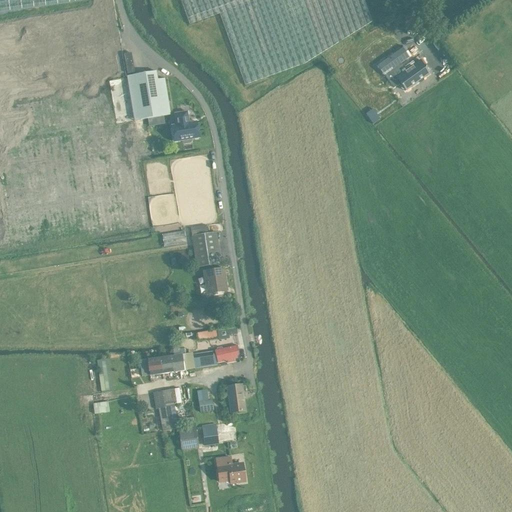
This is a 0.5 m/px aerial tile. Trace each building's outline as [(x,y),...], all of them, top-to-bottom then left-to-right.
[(394,54),(377,66),(384,76),(385,75),(385,76),(394,88),(400,84),(405,91),(429,74),(419,60),(406,70),(401,64),(394,54)] [(165,79),(158,81),(157,72),(127,77),(135,121),(147,119),(171,115),(165,79)] [(191,140),(200,138),(197,122),(189,123),(187,112),(175,114),(177,125),(172,126),(174,143),(183,141),(183,143),(185,144),(190,143),(191,141),(191,140)] [(204,267),(221,264),(216,232),(208,233),(207,226),(191,229),(192,236),(194,250),(197,268),(204,267)] [(165,248),(186,244),(184,231),(162,235),(165,248)] [(203,272),(205,286),(200,287),(201,294),(206,293),(207,294),(227,291),(224,269),(203,272)] [(218,331),(198,333),(198,340),(219,337),(218,331)] [(217,351),(215,351),(218,363),(227,360),(228,363),(234,361),(234,359),(239,358),(237,346),(222,349),(221,348),(217,349),(217,351)] [(188,369),(217,365),(215,352),(186,356),(187,370),(188,370),(188,369)] [(160,358),(162,374),(187,370),(186,356),(185,356),(185,354),(181,355),(160,358)] [(111,358),(99,359),(101,391),(113,390),(111,358)] [(150,379),(154,378),(153,375),(162,374),(160,358),(147,360),(140,361),(142,376),(149,375),(150,379)] [(242,385),(227,387),(231,413),(245,411),(242,385)] [(162,391),(153,393),(156,410),(158,409),(162,431),(178,429),(174,403),(175,402),(173,389),(162,391)] [(211,400),(199,402),(200,412),(213,410),(211,400)] [(108,402),(93,404),(94,415),(110,413),(108,402)] [(202,425),(206,445),(220,442),(216,422),(202,425)] [(195,427),(178,428),(181,450),(199,447),(195,427)] [(230,458),(216,460),(219,483),(230,481),(230,484),(245,482),(243,464),(231,466),(230,458)]
